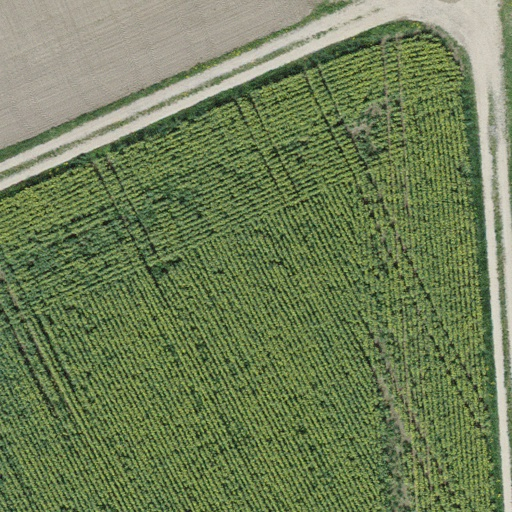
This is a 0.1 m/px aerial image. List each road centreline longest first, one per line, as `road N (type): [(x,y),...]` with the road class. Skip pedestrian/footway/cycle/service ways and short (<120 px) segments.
road 1 (track): [(0,183),(440,0)]
road 2 (track): [(496,0),(511,241)]
